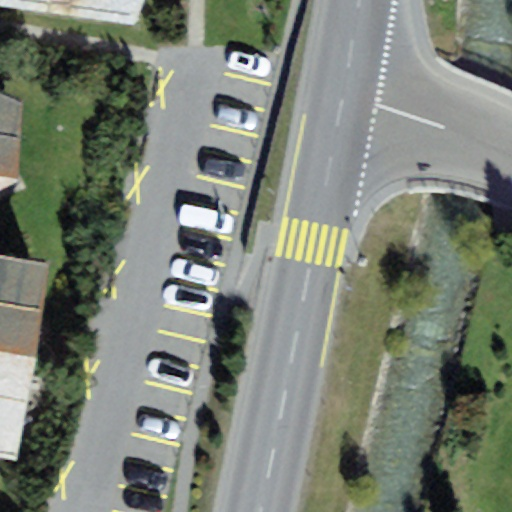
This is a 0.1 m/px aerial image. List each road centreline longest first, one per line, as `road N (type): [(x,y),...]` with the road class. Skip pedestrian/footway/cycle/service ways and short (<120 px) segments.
road 1 (tertiary): [(258,511),(346,86)]
road 2 (unclassified): [(346,86),(511,155)]
